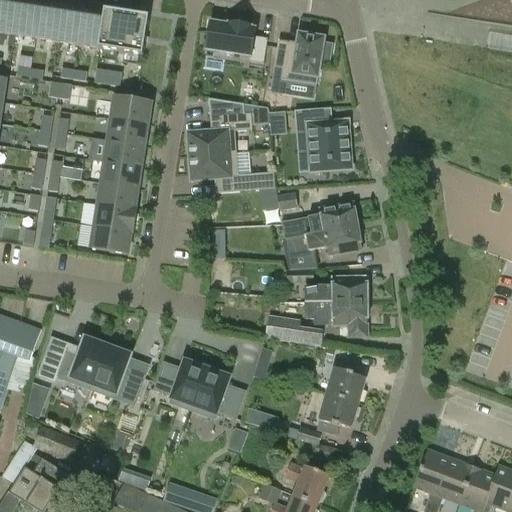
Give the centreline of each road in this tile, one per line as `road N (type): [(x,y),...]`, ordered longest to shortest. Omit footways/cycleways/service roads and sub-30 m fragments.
road 1 (residential): [(409,399),(416,363),(410,282),(347,8)]
road 2 (residential): [(194,0),(148,299)]
road 3 (residential): [(148,299),(0,277)]
road 4 (residential): [(362,511),(409,399)]
